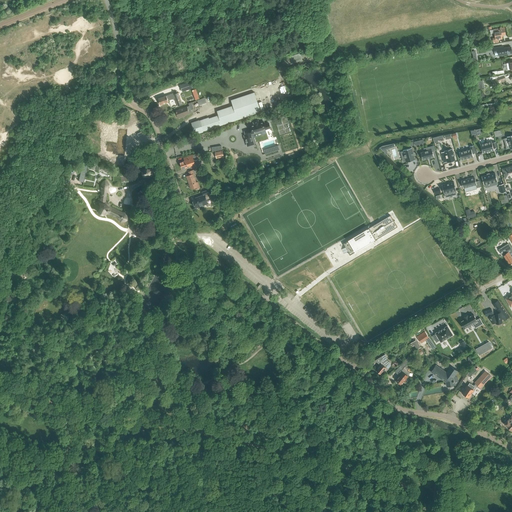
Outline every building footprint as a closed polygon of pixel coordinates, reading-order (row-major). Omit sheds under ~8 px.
[(493,44),(498,43),(498,40),(502,39),(501,36),(506,35),(504,27),(500,28),(500,30),(498,30),(498,29),(493,29),(495,38),(492,39),(493,44)] [(503,47),(494,48),(495,55),(511,52),(511,47),(503,48),(503,47)] [(283,64),(282,64),(282,66),(293,63),(302,60),(300,53),(291,56),(291,55),(285,57),(285,59),(282,60),(283,64)] [(497,84),(499,84),(499,81),(505,79),(504,74),(492,76),(493,80),(495,79),(497,84)] [(190,82),(180,85),(183,92),(192,88),(190,82)] [(173,93),(158,98),(160,105),(169,102),(168,101),(175,98),(178,105),(182,104),(178,93),(177,91),(173,92),(173,93)] [(200,120),(192,123),(195,134),(261,112),(255,92),(231,100),(233,106),(218,111),(219,116),(200,122),(200,120)] [(187,107),(176,111),(179,118),(180,118),(183,116),(183,115),(192,112),(191,109),(192,108),(190,103),(191,103),(189,103),(190,106),(187,107)] [(246,135),(244,135),(248,146),(254,144),(254,143),(256,142),(254,138),(267,134),(265,129),(270,128),(269,123),(265,124),(264,122),(259,123),(258,121),(254,122),(254,125),(250,126),(252,129),(245,132),(246,135)] [(122,142),(118,141),(117,149),(125,150),(126,144),(122,143),(122,142)] [(497,147),(496,142),(492,143),(492,141),(480,144),(483,153),(494,150),(494,148),(497,147)] [(471,149),(459,152),(461,160),(473,157),(473,154),(475,153),(473,145),(470,146),(471,149)] [(278,146),(264,150),(265,154),(280,150),(278,146)] [(424,151),(421,152),(423,160),(434,157),(432,151),(435,151),(434,146),(430,147),(431,150),(424,151)] [(412,148),(403,150),(403,151),(406,161),(406,162),(415,160),(414,155),(413,152),(412,148)] [(447,162),(448,163),(455,161),(454,156),(453,153),(452,149),(444,151),(445,152),(447,162)] [(195,163),(193,158),(196,157),(195,155),(192,155),(187,157),(187,160),(180,162),(182,168),(191,166),(190,165),(195,163)] [(511,166),(503,169),(505,179),(511,177),(511,179),(511,166)] [(151,175),(154,171),(155,169),(153,168),(147,168),(145,170),(143,172),(143,173),(144,175),(145,176),(148,175),(148,176),(151,175)] [(195,189),(200,188),(198,182),(196,182),(193,173),(198,172),(197,168),(189,171),(190,175),(187,176),(192,188),(195,187),(195,189)] [(490,174),(487,175),(482,176),(484,185),(485,185),(485,188),(490,186),(489,184),(497,182),(497,181),(495,173),(490,174)] [(474,177),(461,181),(464,188),(465,192),(477,189),(477,188),(481,187),(479,181),(476,182),(474,177)] [(125,221),(126,220),(127,219),(128,218),(128,217),(127,215),(126,213),(125,213),(121,212),(119,211),(113,208),(110,206),(109,204),(107,202),(106,202),(106,190),(108,188),(108,185),(106,181),(105,181),(104,181),(102,184),(102,187),(102,190),(100,202),(96,203),(95,204),(96,208),(98,211),(102,213),(103,213),(107,213),(111,214),(112,214),(116,216),(117,217),(121,220),(122,221),(124,221),(125,221)] [(454,182),(442,185),(444,193),(445,198),(457,194),(456,190),(454,182)] [(74,190),(65,187),(64,191),(62,190),(60,196),(63,197),(62,200),(70,202),(74,190)] [(204,195),(193,199),(196,208),(208,204),(207,201),(211,199),(214,198),(212,193),(209,193),(208,190),(203,192),(204,195)] [(470,209),(465,210),(468,218),(476,216),(474,211),(471,212),(470,209)] [(390,215),(343,243),(350,255),(397,227),(390,215)] [(511,249),(508,243),(499,249),(501,252),(500,252),(501,253),(503,256),(504,255),(509,264),(511,262),(511,249)] [(494,315),(489,318),(493,324),(495,322),(496,323),(502,322),(502,317),(504,320),(509,317),(498,300),(493,304),(499,313),(495,313),(495,317),(494,315)] [(461,320),(460,321),(464,329),(473,324),(475,328),(483,323),(480,318),(477,320),(473,314),(469,316),(468,315),(464,318),(464,319),(461,320)] [(453,335),(452,333),(447,326),(435,333),(436,334),(433,336),(436,342),(440,340),(441,342),(447,339),(453,335)] [(417,337),(421,343),(427,338),(428,338),(428,337),(425,332),(417,337)] [(428,338),(426,339),(431,347),(432,346),(433,347),(435,346),(432,342),(433,342),(429,336),(428,337),(428,338)] [(417,350),(421,347),(416,340),(411,343),(413,346),(414,345),(417,350)] [(462,347),(456,350),(459,354),(468,348),(464,341),(460,343),(462,347)] [(383,371),(384,372),(386,369),(388,368),(390,365),(390,364),(389,363),(389,362),(386,359),(383,356),(385,355),(375,360),(375,361),(376,360),(381,364),(376,370),(378,372),(378,373),(380,374),(381,374),(383,371)] [(401,374),(396,380),(401,384),(403,381),(404,382),(406,380),(405,379),(406,378),(407,376),(407,375),(409,372),(407,370),(408,368),(405,366),(409,362),(405,359),(398,368),(401,370),(399,373),(401,374)] [(455,385),(454,382),(458,381),(458,377),(455,375),(458,371),(451,366),(447,373),(436,365),(431,371),(446,382),(447,386),(455,385)] [(483,375),(476,383),(477,384),(480,387),(481,388),(491,376),(487,373),(484,376),(483,375)] [(466,387),(462,393),(463,394),(464,395),(467,397),(469,398),(474,390),(473,389),(475,387),(475,386),(477,384),(476,383),(474,386),(470,383),(469,383),(467,386),(466,387)]
